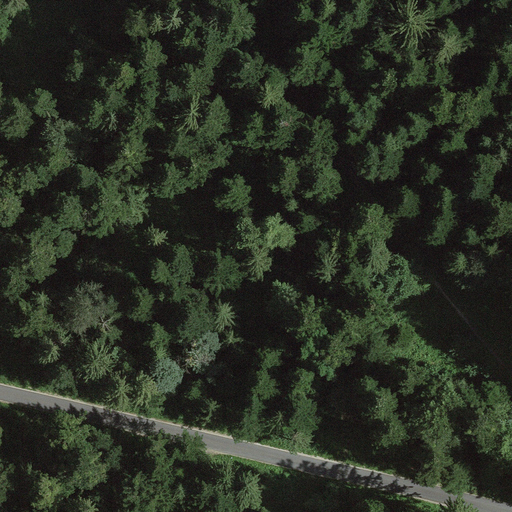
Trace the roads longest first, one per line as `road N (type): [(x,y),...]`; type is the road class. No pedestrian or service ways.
road 1 (unclassified): [(503,511),(0,393)]
road 2 (track): [(254,0),(373,130),(511,366)]
